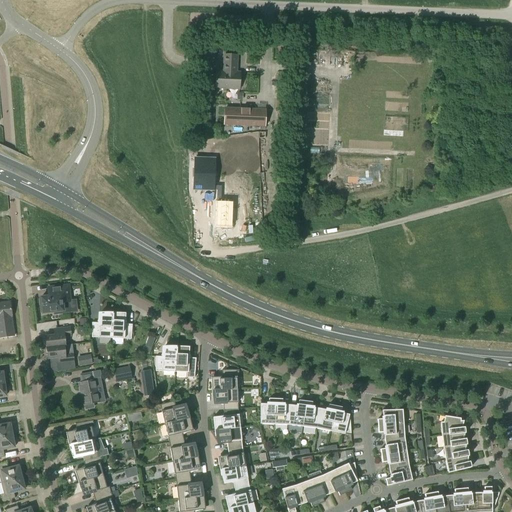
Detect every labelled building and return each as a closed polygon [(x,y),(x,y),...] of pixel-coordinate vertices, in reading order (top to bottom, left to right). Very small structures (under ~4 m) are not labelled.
[(237,56),(224,55),(223,68),(224,68),(224,72),(216,72),(215,88),(239,89),(240,73),(236,72),(237,56)] [(307,119),(329,120),(330,94),(308,93),(307,119)] [(265,110),(233,109),(225,108),(224,124),(264,126),(265,110)] [(215,158),(195,158),(194,190),(214,190),(215,158)] [(228,228),(228,212),(224,211),(224,198),(216,198),(215,211),(214,211),(214,228),(228,228)] [(41,298),(39,299),(39,305),(41,305),(42,313),(54,312),(54,314),(71,312),(68,285),(52,287),(53,296),(40,297),(41,298)] [(0,337),(14,335),(11,317),(9,302),(0,303),(0,337)] [(106,312),(106,314),(104,314),(99,314),(99,323),(92,322),(91,337),(111,338),(112,312),(106,312)] [(112,312),(111,338),(131,339),(132,324),(125,324),(125,313),(112,312)] [(70,336),(70,328),(56,329),(57,335),(45,337),(46,348),(64,346),(65,346),(64,337),(70,336)] [(72,345),(65,346),(64,346),(46,348),(47,359),(60,357),(60,363),(73,362),(72,345)] [(152,347),(146,345),(143,353),(149,356),(152,347)] [(162,357),(155,356),(155,371),(175,372),(176,346),(170,346),(170,348),(165,348),(163,348),(162,357)] [(176,346),(175,372),(187,373),(187,378),(194,378),(196,358),(189,358),(189,347),(176,346)] [(79,367),(92,365),(91,355),(77,357),(79,367)] [(116,382),(132,379),(129,367),(114,370),(116,382)] [(151,370),(140,372),(144,397),(154,395),(151,370)] [(211,377),(211,390),(237,389),(237,377),(239,377),(239,370),(222,370),(222,377),(211,377)] [(86,409),(93,407),(93,403),(100,402),(105,401),(102,386),(97,387),(95,380),(92,380),(91,373),(80,376),(81,383),(79,383),(83,405),(85,405),(86,409)] [(237,389),(211,390),(212,396),(213,396),(214,401),(214,404),(223,403),(223,407),(223,410),(238,409),(237,389)] [(274,425),(275,399),(269,399),(269,404),(260,404),(260,424),(274,425)] [(282,399),(275,399),(274,425),(288,425),(290,405),(289,405),(282,405),(282,399)] [(188,412),(186,413),(186,410),(184,406),(176,408),(174,401),(160,405),(164,424),(189,418),(188,412)] [(290,405),(288,425),(302,427),(306,401),(299,401),(298,406),(291,405),(290,405)] [(306,401),(302,427),(316,429),(320,409),(319,409),(311,408),(312,402),(306,401)] [(320,409),(316,429),(330,432),(335,406),(329,405),(328,410),(320,409)] [(335,406),(330,432),(344,434),(345,432),(351,434),(350,417),(349,417),(349,415),(341,413),(342,408),(335,406)] [(224,416),(215,417),(213,417),(214,430),(240,428),(238,409),(223,410),(224,414),(224,416)] [(378,426),(404,425),(403,410),(382,411),(383,419),(377,420),(378,426)] [(465,427),(462,427),(464,421),(461,421),(461,419),(445,416),(443,422),(440,423),(442,436),(461,434),(461,433),(465,433),(466,433),(465,429),(465,427)] [(189,418),(164,424),(169,443),(183,440),(182,435),(182,433),(192,431),(189,418)] [(76,430),(68,432),(66,432),(68,445),(70,445),(94,440),(91,428),(94,427),(92,421),(75,424),(76,430)] [(0,437),(14,435),(12,427),(10,428),(9,423),(9,424),(0,425),(0,437)] [(405,439),(404,425),(378,426),(378,433),(384,433),(384,440),(385,440),(385,441),(405,439)] [(240,428),(214,430),(215,436),(216,436),(217,441),(218,443),(227,442),(227,444),(227,449),(242,447),(240,428)] [(465,433),(461,433),(461,434),(442,436),(443,448),(462,445),(466,444),(467,444),(467,441),(466,438),(464,438),(465,433)] [(14,435),(0,437),(0,457),(4,457),(3,449),(13,447),(13,448),(14,448),(13,443),(15,443),(14,435)] [(94,440),(70,445),(68,445),(70,451),(71,451),(73,455),(73,458),(82,456),(82,458),(83,461),(100,457),(108,455),(107,449),(104,449),(100,438),(94,440)] [(405,439),(385,441),(385,442),(386,449),(380,450),(381,456),(407,452),(405,439)] [(183,440),(169,443),(172,462),(198,457),(197,451),(195,451),(194,447),(193,444),(184,446),(184,444),(183,440)] [(462,445),(443,448),(445,460),(464,457),(464,456),(468,456),(469,455),(468,452),(468,450),(465,450),(466,444),(462,445)] [(228,455),(220,457),(217,457),(220,470),(221,470),(245,466),(242,447),(227,449),(227,451),(228,453),(228,455)] [(133,450),(126,452),(128,459),(134,457),(133,450)] [(409,466),(407,452),(381,456),(382,463),(388,462),(389,469),(389,470),(409,466)] [(468,456),(464,456),(464,457),(445,460),(448,473),(471,468),(471,467),(472,467),(471,463),(470,461),(467,462),(468,456)] [(85,467),(76,469),(74,470),(78,483),(103,476),(99,464),(102,463),(100,457),(83,461),(84,463),(85,467)] [(198,457),(172,462),(175,480),(190,478),(190,476),(189,472),(200,470),(198,457)] [(285,460),(273,462),(274,468),(275,468),(275,471),(283,470),(283,467),(286,467),(285,460)] [(0,481),(0,483),(23,477),(21,470),(19,470),(18,466),(17,466),(17,467),(7,469),(5,463),(0,464),(0,481)] [(348,464),(335,470),(345,493),(352,490),(349,485),(357,482),(356,480),(357,479),(354,463),(349,465),(348,464)] [(136,466),(124,469),(127,478),(138,474),(136,466)] [(245,466),(221,470),(220,470),(221,476),(222,476),(223,480),(224,483),(233,481),(233,483),(234,488),(248,485),(245,466)] [(409,466),(389,470),(389,471),(391,478),(385,479),(387,486),(392,485),(412,480),(409,466)] [(335,470),(322,476),(329,495),(330,494),(337,491),(339,496),(345,493),(335,470)] [(307,476),(309,481),(318,505),(324,503),(322,497),(329,495),(322,476),(320,471),(307,476)] [(103,476),(78,483),(79,489),(81,488),(82,490),(84,495),(92,492),(93,496),(94,498),(110,493),(109,487),(106,488),(103,476)] [(23,477),(0,483),(3,494),(1,495),(2,501),(15,498),(13,492),(23,489),(23,490),(24,490),(23,486),(25,485),(23,477)] [(191,483),(190,478),(175,480),(178,500),(202,497),(203,497),(203,491),(201,491),(200,486),(200,484),(191,485),(191,483)] [(318,505),(309,481),(295,485),(302,505),(303,504),(309,502),(311,507),(318,505)] [(235,494),(227,496),(225,496),(228,509),(253,503),(248,485),(234,488),(234,490),(235,494)] [(302,505),(295,485),(281,489),(287,509),(287,511),(295,511),(294,507),(301,505),(302,505)] [(477,493),(476,493),(477,511),(492,511),(493,511),(499,493),(492,493),(491,487),(484,487),(484,493),(477,493)] [(134,490),(136,501),(142,500),(140,488),(134,490)] [(477,511),(476,493),(475,493),(468,494),(468,488),(461,489),(463,511),(477,511)] [(448,496),(447,496),(449,511),(463,511),(461,489),(454,490),(455,495),(448,496)] [(438,492),(431,493),(434,511),(449,511),(447,496),(446,496),(439,498),(438,492)] [(96,504),(87,507),(85,507),(87,511),(111,511),(114,511),(110,499),(112,498),(110,493),(94,498),(95,502),(96,504)] [(434,511),(431,493),(425,494),(426,500),(419,501),(418,502),(419,511),(434,511)] [(203,497),(202,497),(178,500),(178,511),(193,511),(194,511),(205,510),(203,497)] [(408,498),(402,500),(405,511),(419,511),(418,502),(417,502),(410,504),(408,498)] [(390,509),(389,509),(389,511),(405,511),(402,500),(395,502),(397,507),(390,509)] [(254,511),(253,503),(228,509),(228,511),(254,511)]
